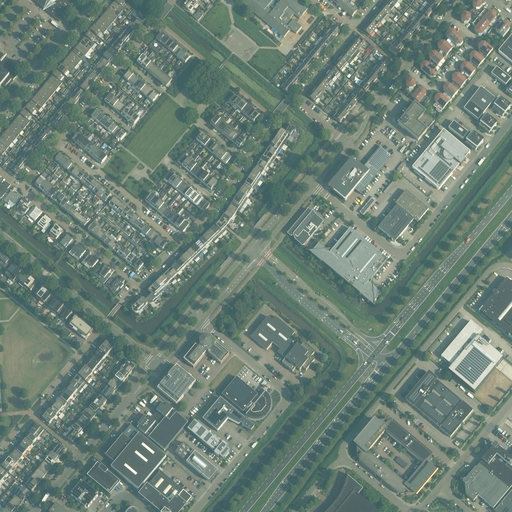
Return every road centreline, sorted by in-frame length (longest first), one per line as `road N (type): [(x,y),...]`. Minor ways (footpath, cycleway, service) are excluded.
road 1 (unclassified): [(314,187),(393,252),(408,251),(511,118)]
road 2 (unclassified): [(511,268),(487,273),(344,446),(345,461)]
road 3 (residential): [(194,511),(288,399),(203,322)]
road 4 (unknown): [(493,423),(428,364),(419,365),(399,396),(467,456)]
road 5 (primary): [(373,356),(242,511)]
road 6 (primary): [(389,364),(511,217)]
road 7 (primary): [(267,511),(389,364)]
road 8 (residential): [(177,245),(209,213),(273,117),(296,99)]
road 9 (primary): [(511,190),(392,333)]
road 10 (residential): [(0,450),(105,322)]
road 11 (residential): [(56,144),(157,20)]
road 12 (residential): [(177,245),(119,187),(56,144)]
road 13 (tertiary): [(256,257),(373,356)]
road 14 (residential): [(137,285),(19,188)]
road 15 (tertiary): [(36,511),(129,402)]
road 16 (residential): [(105,322),(0,235)]
road 17 (residential): [(406,69),(438,88),(475,43),(450,17)]
road 18 (residential): [(0,113),(81,16)]
